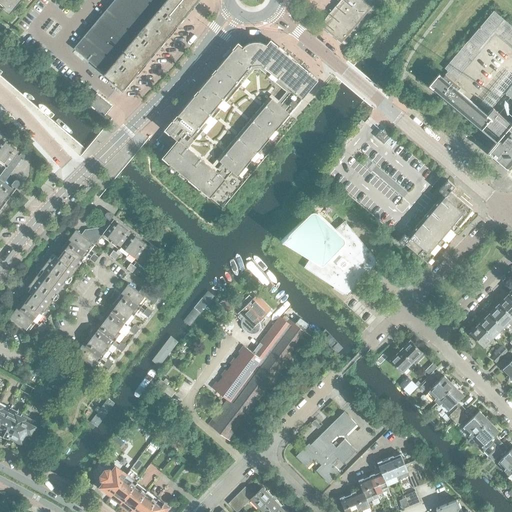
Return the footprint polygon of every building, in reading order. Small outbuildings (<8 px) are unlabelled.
[(0,0),(0,2),(4,6),(2,8),(9,14),(21,0),(0,0)] [(146,20),(163,0),(113,0),(74,48),(81,54),(91,62),(103,73),(114,60),(125,47),(146,20)] [(166,37),(188,11),(174,0),(163,0),(146,20),(166,37)] [(174,0),(188,11),(197,0),(174,0)] [(359,20),(367,10),(355,0),(345,0),(341,5),(359,20)] [(355,0),(367,10),(375,0),(355,0)] [(350,30),(359,20),(341,5),(332,16),(350,30)] [(511,26),(494,11),(445,68),(448,71),(443,77),(439,73),(429,85),(433,88),(481,128),(480,128),(496,142),(489,151),(488,151),(487,152),(491,155),(494,157),(491,160),(499,166),(501,163),(507,169),(508,168),(508,167),(511,162),(511,85),(505,93),(511,98),(511,123),(511,124),(493,108),(487,114),(458,89),(460,87),(454,82),(457,79),(495,34),(511,47),(511,26)] [(341,41),(350,30),(332,16),(325,25),(332,31),(331,33),(341,41)] [(144,63),(166,37),(146,20),(125,47),(144,63)] [(173,121),(163,132),(175,141),(161,155),(223,207),(296,120),(289,114),(318,80),(313,75),(277,45),(272,42),(268,47),(267,46),(268,46),(267,45),(265,44),(265,45),(256,42),(256,41),(253,41),(253,42),(245,46),(244,46),(243,46),(242,48),(242,49),(237,45),(233,49),(174,120),(173,119),(172,120),(173,121)] [(122,90),(144,63),(125,47),(103,73),(122,90)] [(98,95),(93,102),(111,117),(117,110),(98,95)] [(384,142),(391,134),(385,129),(383,131),(381,129),(377,133),(378,134),(376,136),(383,142),(384,142)] [(0,210),(15,190),(4,182),(23,158),(24,158),(25,158),(26,158),(27,158),(27,157),(28,157),(28,156),(28,155),(28,154),(27,153),(0,133),(0,162),(6,167),(0,175),(0,210)] [(479,168),(477,169),(481,172),(482,174),(485,170),(481,165),(479,168)] [(454,186),(454,185),(448,179),(439,190),(445,195),(409,237),(406,235),(400,242),(403,245),(405,243),(427,262),(445,241),(455,230),(472,209),(454,194),(458,189),(454,186)] [(160,250),(116,216),(111,213),(110,212),(108,212),(107,212),(106,213),(105,214),(105,215),(105,216),(106,218),(112,222),(105,231),(102,236),(145,269),(160,250)] [(335,229),(319,214),(318,213),(317,212),(316,212),(315,212),(314,212),(313,212),(312,212),(311,212),(310,213),(309,214),(287,234),(280,241),(282,242),(283,241),(311,259),(306,265),(306,264),(304,267),(347,295),(355,283),(364,273),(378,261),(345,221),(335,229)] [(102,236),(105,231),(100,228),(86,229),(82,234),(95,244),(102,236)] [(95,244),(82,234),(76,230),(62,248),(65,250),(58,258),(53,253),(26,289),(32,293),(26,301),(23,299),(10,317),(29,331),(36,322),(38,320),(95,244)] [(114,250),(110,256),(115,260),(119,254),(114,250)] [(95,263),(99,257),(94,253),(90,259),(95,263)] [(131,263),(127,269),(132,273),(136,268),(131,263)] [(253,266),(248,270),(265,289),(270,285),(253,266)] [(154,268),(150,273),(156,277),(159,272),(154,268)] [(155,304),(158,300),(142,287),(138,291),(128,283),(75,353),(85,361),(82,365),(99,377),(102,373),(94,368),(147,298),(155,304)] [(209,292),(186,323),(193,329),(217,298),(209,292)] [(511,316),(511,297),(508,294),(499,303),(511,316)] [(261,325),(260,321),(269,311),(255,297),(239,313),(240,315),(238,317),(242,322),(242,325),(243,328),(246,331),(249,333),(252,334),(256,334),(258,333),(261,330),(261,325)] [(229,314),(233,310),(224,300),(220,304),(229,314)] [(503,327),(511,318),(511,316),(499,303),(489,313),(503,327)] [(148,317),(153,312),(147,308),(143,313),(148,317)] [(494,337),(503,327),(489,313),(479,323),(494,337)] [(290,320),(288,322),(281,317),(255,351),(256,352),(255,354),(244,346),(239,352),(241,354),(237,359),(235,358),(231,364),(233,365),(228,371),(226,370),(221,376),(223,377),(219,383),(217,381),(212,388),(222,396),(214,406),(222,411),(211,426),(231,441),(310,335),(290,320)] [(38,320),(36,322),(39,325),(37,328),(43,332),(47,326),(38,320)] [(484,347),(494,337),(479,323),(470,333),(484,347)] [(135,334),(139,329),(134,325),(130,330),(135,334)] [(328,328),(318,336),(335,356),(345,348),(328,328)] [(179,329),(154,362),(162,368),(187,335),(179,329)] [(400,350),(412,362),(422,352),(410,340),(400,350)] [(122,352),(127,346),(121,342),(117,348),(122,352)] [(496,354),(492,358),(496,362),(508,351),(502,345),(494,353),(496,354)] [(400,350),(398,348),(394,352),(397,354),(390,360),(402,372),(412,362),(400,350)] [(387,357),(383,354),(377,361),(380,364),(387,357)] [(109,369),(113,363),(108,359),(104,365),(109,369)] [(511,378),(511,377),(511,359),(502,369),(511,378)] [(427,377),(437,367),(433,363),(423,373),(427,377)] [(424,390),(432,382),(435,379),(437,377),(432,372),(419,386),(424,390)] [(148,373),(128,399),(134,404),(154,378),(148,373)] [(437,402),(454,385),(444,376),(438,382),(435,379),(432,382),(435,384),(429,390),(435,397),(434,400),(437,402)] [(410,395),(418,387),(408,377),(400,385),(410,395)] [(162,390),(167,384),(160,379),(156,385),(162,390)] [(461,405),(458,401),(463,395),(454,385),(437,402),(439,405),(442,404),(448,410),(455,404),(458,407),(459,407),(461,405)] [(51,404),(54,398),(44,393),(41,399),(51,404)] [(108,400),(92,421),(100,428),(117,407),(108,400)] [(463,411),(459,407),(458,407),(449,416),(453,420),(463,411)] [(316,470),(329,483),(341,472),(335,466),(338,463),(335,460),(338,458),(343,463),(356,450),(345,439),(339,444),(336,441),(333,444),(331,442),(337,435),(339,435),(346,435),(347,434),(357,424),(344,411),(314,441),(310,444),(309,443),(296,456),(307,468),(313,462),(316,465),(319,462),(321,465),(316,470)] [(468,416),(466,415),(463,411),(453,420),(458,425),(467,417),(468,416)] [(472,437),(489,421),(479,411),(473,417),(469,413),(466,415),(468,416),(467,417),(470,419),(464,426),(470,432),(470,435),(472,437)] [(0,431),(10,437),(19,418),(8,412),(0,426),(0,431)] [(31,434),(35,426),(19,418),(10,437),(22,443),(28,432),(31,434)] [(387,430),(391,427),(383,419),(379,422),(387,430)] [(312,422),(318,428),(321,426),(315,420),(312,422)] [(496,440),(493,436),(499,430),(489,421),(472,437),(475,440),(477,439),(484,445),(490,439),(493,442),(494,443),(496,440)] [(161,444),(153,438),(149,443),(157,449),(161,444)] [(498,447),(494,443),(493,442),(484,451),(489,456),(498,447)] [(502,451),(502,450),(498,447),(489,456),(493,460),(498,455),(502,451)] [(507,472),(511,467),(511,447),(508,452),(504,448),(502,450),(502,451),(498,455),(501,459),(499,460),(506,467),(505,470),(507,472)] [(407,471),(405,464),(400,454),(393,456),(393,455),(388,457),(389,458),(396,476),(407,471)] [(421,472),(427,469),(422,457),(416,460),(421,472)] [(385,480),(396,476),(389,458),(382,461),(382,460),(377,462),(382,474),(385,480)] [(415,474),(421,472),(416,460),(410,462),(415,474)] [(410,477),(415,474),(410,462),(405,464),(407,471),(410,477)] [(112,495),(127,474),(116,466),(113,471),(111,469),(106,471),(102,475),(102,479),(105,481),(101,486),(102,487),(102,490),(105,493),(108,492),(112,495)] [(425,483),(431,481),(432,480),(427,469),(421,472),(425,483)] [(420,485),(425,483),(421,472),(415,474),(420,485)] [(385,480),(382,474),(376,477),(374,473),(370,475),(378,493),(389,489),(385,480)] [(122,503),(137,482),(127,474),(112,495),(112,498),(116,501),(119,500),(122,503)] [(414,488),(420,485),(415,474),(410,477),(414,488)] [(378,493),(370,475),(370,476),(363,479),(363,478),(358,480),(363,492),(366,498),(368,502),(379,497),(378,493)] [(132,511),(148,490),(137,482),(122,503),(123,503),(123,506),(126,508),(129,508),(132,511)] [(260,508),(273,496),(267,490),(265,491),(262,488),(251,499),(260,508)] [(147,511),(158,498),(148,490),(132,511),(133,511),(132,511),(147,511)] [(236,495),(245,504),(249,500),(241,491),(236,495)] [(366,498),(363,492),(357,494),(356,491),(351,493),(351,494),(358,511),(370,507),(368,502),(366,498)] [(405,498),(408,507),(420,502),(416,491),(404,495),(405,498)] [(345,511),(356,511),(358,511),(351,494),(345,497),(344,496),(340,497),(345,511)] [(241,508),(245,504),(236,495),(232,499),(241,508)] [(263,511),(274,511),(282,505),(276,499),(274,501),(272,498),(273,496),(260,508),(263,511)] [(164,511),(169,506),(158,498),(147,511),(164,511)] [(403,509),(408,507),(405,498),(399,500),(403,509)] [(236,511),(237,511),(241,508),(232,499),(228,503),(236,511)] [(336,511),(342,507),(334,499),(328,504),(336,511)] [(468,511),(468,510),(464,511),(461,511),(456,500),(436,508),(437,511),(468,511)]
